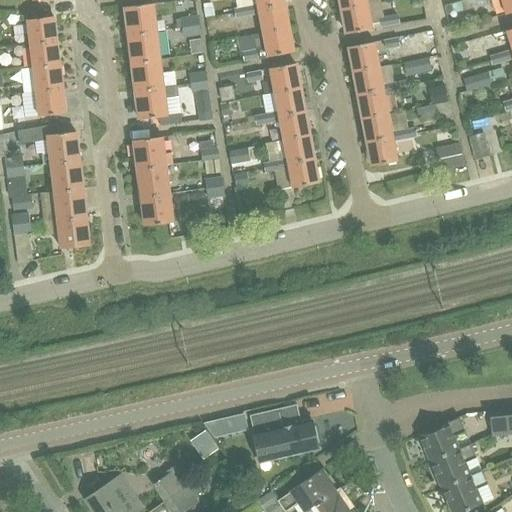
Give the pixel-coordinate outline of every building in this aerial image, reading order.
[(255,0),(257,5),(233,9),(234,13),(284,4),(282,0),(255,0)] [(339,0),(341,9),(367,4),(366,0),(339,0)] [(476,0),(465,0),(444,6),(446,15),(478,5),(477,1),(476,0)] [(511,0),(476,0),(477,1),(481,0),(490,0),(492,6),(503,3),(506,13),(511,11),(511,0)] [(212,2),(204,3),(206,18),(214,16),(212,2)] [(367,4),(341,9),(345,33),(372,28),(384,26),(399,23),(398,14),(383,17),(380,2),(367,4)] [(153,3),(124,6),(128,35),(156,31),(155,22),(153,3)] [(284,4),(234,13),(235,18),(259,13),(262,32),(288,27),(284,4)] [(486,14),(474,17),(475,24),(488,20),(486,14)] [(53,15),(27,19),(30,43),(56,40),(53,15)] [(197,16),(180,18),(182,28),(198,26),(198,25),(197,16)] [(198,26),(182,28),(183,37),(200,35),(198,26)] [(288,27),(262,32),(267,56),(293,51),(288,27)] [(511,49),(489,55),(490,60),(511,53),(511,28),(506,30),(511,49)] [(156,31),(128,35),(131,63),(160,59),(156,31)] [(397,37),(383,40),(385,50),(387,49),(399,47),(397,37)] [(56,40),(30,43),(32,67),(59,64),(56,40)] [(374,41),(348,46),(352,70),(379,65),(374,41)] [(256,49),(242,52),(244,61),(258,58),(256,49)] [(511,53),(490,60),(492,64),(511,58),(511,53)] [(160,59),(131,63),(135,91),(164,87),(160,59)] [(428,59),(403,64),(405,76),(431,71),(428,59)] [(295,63),(269,68),(274,92),(300,87),(295,63)] [(59,64),(32,67),(35,91),(62,88),(59,64)] [(379,65),(352,70),(357,94),(407,84),(406,80),(393,82),(383,85),(379,65)] [(259,70),(245,73),(245,76),(247,82),(261,79),(259,70)] [(205,72),(188,74),(190,84),(206,81),(205,72)] [(487,72),(463,79),(466,91),(490,84),(487,72)] [(206,81),(190,84),(191,93),(195,92),(208,91),(206,81)] [(407,84),(357,94),(362,118),(388,112),(384,93),(408,89),(407,84)] [(445,85),(428,88),(431,104),(448,101),(445,85)] [(164,87),(135,91),(138,119),(165,116),(167,115),(165,99),(174,98),(173,86),(164,87)] [(277,111),(254,115),(255,120),(288,114),(304,111),(300,87),(274,92),(277,111)] [(62,88),(35,91),(38,116),(65,112),(62,88)] [(208,91),(195,92),(198,113),(210,111),(208,91)] [(226,103),(219,104),(221,115),(228,113),(226,103)] [(433,104),(417,108),(419,118),(438,114),(435,104),(433,104)] [(288,114),(255,120),(256,125),(279,121),(283,139),(290,138),(309,134),(304,111),(288,114)] [(388,112),(362,118),(366,141),(415,132),(414,127),(392,131),(388,112)] [(167,115),(165,116),(166,124),(182,122),(181,114),(176,114),(167,115)] [(57,123),(17,130),(20,143),(47,139),(49,153),(41,154),(43,164),(50,163),(79,159),(75,131),(58,133),(57,123)] [(12,131),(1,134),(4,154),(10,153),(8,141),(14,140),(12,131)] [(415,132),(366,141),(371,165),(397,160),(394,141),(416,137),(415,132)] [(483,133),(468,137),(474,158),(489,153),(483,133)] [(287,158),(263,163),(264,168),(314,158),(309,134),(290,138),(283,139),(287,158)] [(162,136),(133,140),(137,168),(166,165),(172,164),(170,151),(164,152),(162,136)] [(458,143),(436,148),(442,169),(463,164),(458,143)] [(247,148),(228,151),(230,163),(249,160),(247,148)] [(218,150),(200,152),(201,161),(208,161),(219,159),(218,150)] [(21,157),(4,159),(5,168),(22,166),(21,157)] [(314,158),(264,168),(265,173),(289,168),(292,187),(318,182),(314,158)] [(79,159),(50,163),(53,191),(82,188),(79,159)] [(166,165),(137,168),(141,197),(169,193),(166,165)] [(22,166),(5,168),(6,177),(23,175),(22,166)] [(245,173),(233,175),(235,187),(247,184),(245,173)] [(23,175),(6,177),(9,197),(12,197),(25,195),(23,175)] [(221,176),(204,178),(205,188),(223,185),(221,176)] [(223,185),(205,188),(207,199),(224,196),(223,185)] [(82,188),(53,191),(56,219),(85,216),(82,188)] [(169,193),(141,197),(145,225),(173,222),(169,193)] [(25,195),(12,197),(13,210),(31,208),(30,195),(25,195)] [(28,212),(11,214),(12,224),(29,222),(28,212)] [(85,216),(56,219),(58,233),(60,248),(88,245),(85,216)] [(29,222),(12,224),(17,263),(32,260),(27,233),(30,232),(29,222)] [(281,408),(250,415),(254,434),(253,434),(257,453),(275,449),(277,457),(318,448),(317,443),(318,441),(315,426),(313,426),(312,421),(285,427),(281,408)] [(506,410),(490,411),(492,437),(509,435),(506,410)] [(459,417),(418,434),(430,462),(460,449),(459,448),(454,436),(465,431),(459,417)] [(220,418),(204,422),(214,436),(224,434),(220,418)] [(460,449),(430,462),(441,488),(471,476),(471,475),(465,462),(477,457),(470,443),(459,448),(460,449)] [(166,474),(151,484),(164,502),(194,480),(180,461),(164,472),(166,474)] [(271,491),(258,500),(265,511),(282,511),(298,501),(304,511),(311,506),(335,489),(321,469),(297,486),(298,487),(279,500),(272,490),(271,491)] [(471,476),(441,488),(451,511),(461,511),(483,503),(477,489),(488,484),(482,470),(471,475),(471,476)] [(117,478),(87,499),(96,511),(131,511),(141,505),(123,479),(122,479),(122,478),(121,478),(120,477),(119,477),(118,477),(118,478),(117,478)] [(194,480),(164,502),(170,511),(181,511),(197,502),(194,496),(201,491),(194,480)] [(244,485),(227,496),(236,510),(241,507),(242,509),(250,504),(248,502),(253,499),(244,485)] [(335,489),(311,506),(315,511),(344,511),(349,509),(335,489)]
